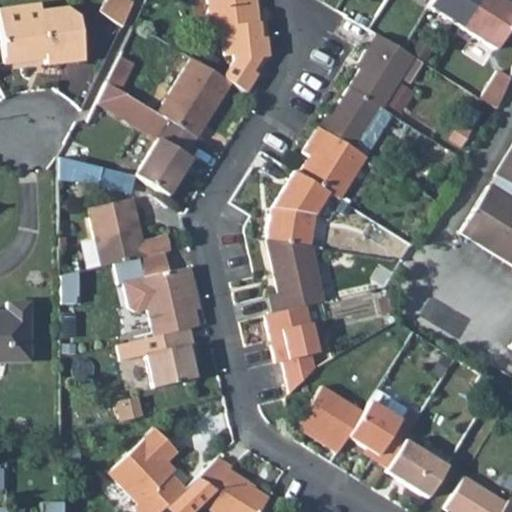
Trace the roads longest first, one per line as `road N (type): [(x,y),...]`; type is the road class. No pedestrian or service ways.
road 1 (residential): [(284,0),(293,69),(202,218),(248,430),(365,511)]
road 2 (unknown): [(48,124),(37,210),(0,242)]
